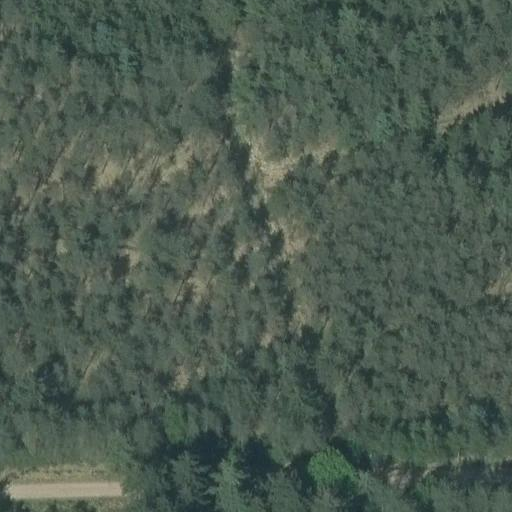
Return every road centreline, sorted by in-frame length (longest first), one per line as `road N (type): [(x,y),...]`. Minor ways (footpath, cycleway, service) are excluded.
road 1 (track): [(346,489),(184,0)]
road 2 (track): [(0,505),(346,489)]
road 3 (track): [(346,489),(511,482)]
